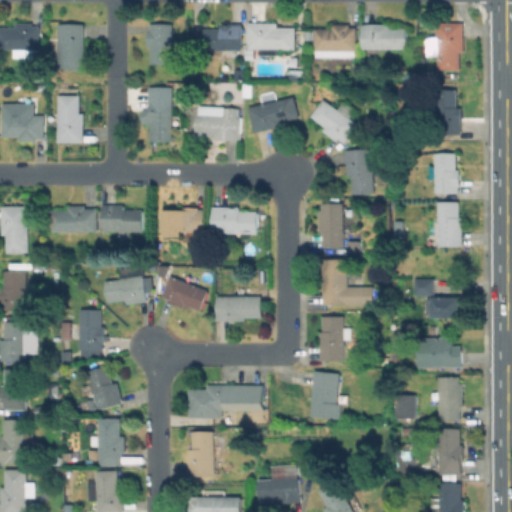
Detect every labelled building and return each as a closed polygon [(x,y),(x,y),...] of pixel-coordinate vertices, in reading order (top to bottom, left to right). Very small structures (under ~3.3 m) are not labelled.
[(464,22),(464,69),(438,69),(438,22),(464,22)] [(41,26),(41,48),(31,48),(31,55),(17,56),(17,49),(0,49),(0,27),(17,27),(16,23),(34,23),(34,26),(41,26)] [(242,23),(243,56),(220,56),(220,50),(204,50),(203,28),(222,28),(222,24),(242,23)] [(296,27),(296,48),(281,48),(281,55),(260,55),(260,48),(256,48),(256,60),(247,60),(247,48),(249,48),(249,23),(278,23),(278,27),(296,27)] [(85,24),(85,69),(59,69),(59,57),(49,57),(49,39),(60,39),(60,24),(85,24)] [(173,24),(173,63),(151,63),(151,46),(149,46),(149,30),(150,30),(151,24),(173,24)] [(358,27),(358,50),(355,50),(355,58),(314,57),(315,28),(334,29),(334,24),(351,25),(351,27),(358,27)] [(407,27),(407,48),(363,48),(363,24),(390,24),(390,27),(407,27)] [(307,70),(307,84),(292,84),(292,70),(307,70)] [(251,96),(242,95),(242,82),(251,82),(251,96)] [(458,89),(459,107),(461,107),(461,133),(436,134),(435,90),(458,89)] [(85,113),(85,144),(59,143),(59,95),(81,95),(81,113),(85,113)] [(284,125),(256,131),(249,107),(295,96),(299,117),(282,121),(284,125)] [(360,125),(347,143),(339,137),(337,140),(323,130),(325,128),(311,118),(324,99),(360,125)] [(173,100),(173,140),(152,140),(152,124),(149,124),(149,106),(152,106),(151,100),(173,100)] [(240,108),(239,115),(242,115),(241,139),(212,139),(213,135),(197,135),(198,113),(225,114),(225,108),(240,108)] [(45,115),(45,138),(39,138),(39,141),(22,141),(22,137),(3,137),(3,115),(45,115)] [(374,148),(378,193),(356,195),(354,177),(351,177),(348,151),(374,148)] [(458,154),(458,171),(462,171),(462,187),(461,187),(461,193),(438,194),(438,179),(431,179),(431,168),(436,168),(436,155),(458,154)] [(344,202),(344,246),(324,246),(324,228),(321,228),(321,209),(324,209),(324,202),(344,202)] [(461,202),(461,218),(464,218),(464,246),(440,247),(440,230),(434,230),(434,217),(441,217),(441,203),(461,202)] [(29,205),(29,252),(8,252),(7,234),(3,234),(3,206),(29,205)] [(99,210),(99,232),(52,233),(52,211),(70,211),(71,206),(87,206),(87,210),(99,210)] [(144,210),(144,232),(106,232),(106,206),(127,206),(126,210),(144,210)] [(206,210),(206,233),(185,233),(185,237),(167,237),(167,232),(164,232),(164,212),(183,212),(183,208),(200,208),(200,210),(206,210)] [(261,214),(261,236),(217,236),(217,209),(243,209),(243,214),(261,214)] [(374,286),(374,304),(325,304),(325,260),(351,260),(351,286),(374,286)] [(142,265),(149,300),(128,304),(127,299),(109,302),(106,281),(122,278),(121,269),(142,265)] [(27,270),(27,310),(5,310),(5,270),(27,270)] [(209,290),(201,310),(184,303),(182,306),(169,300),(170,298),(163,295),(172,274),(209,290)] [(436,278),(436,295),(416,295),(416,278),(436,278)] [(262,296),(263,317),(246,317),(246,320),(219,320),(218,296),(262,296)] [(462,297),(462,318),(430,318),(430,297),(462,297)] [(109,327),(109,343),(104,343),(104,350),(82,350),(82,308),(104,309),(104,327),(109,327)] [(355,328),(354,340),(347,340),(347,361),(324,361),(323,331),(326,331),(326,317),(346,317),(346,328),(355,328)] [(28,322),(28,360),(3,360),(2,339),(7,339),(7,322),(28,322)] [(456,337),(457,350),(465,349),(466,367),(422,368),(421,338),(456,337)] [(29,369),(28,409),(6,409),(6,403),(3,402),(4,385),(7,385),(7,368),(29,369)] [(107,368),(112,383),(118,381),(125,402),(101,410),(89,374),(107,368)] [(341,404),(339,418),(312,415),(316,371),(340,373),(337,403),(341,404)] [(462,377),(462,383),(466,383),(466,406),(463,406),(463,420),(442,421),(442,377),(462,377)] [(266,387),(266,411),(224,411),(224,418),(193,418),(193,390),(212,390),(212,386),(266,387)] [(419,395),(419,417),(399,418),(399,395),(419,395)] [(122,418),(121,436),(126,436),(126,453),(123,453),(123,465),(101,465),(101,449),(93,449),(93,435),(100,435),(100,418),(122,418)] [(27,419),(26,463),(2,463),(3,436),(5,436),(5,419),(27,419)] [(464,429),(463,476),(441,476),(441,429),(464,429)] [(215,431),(216,475),(191,475),(191,449),(195,449),(195,431),(215,431)] [(301,465),(304,502),(282,504),(282,500),(266,502),(264,481),(278,480),(277,467),(301,465)] [(35,482),(35,497),(27,497),(26,511),(1,511),(2,487),(6,487),(6,469),(28,469),(28,482),(35,482)] [(120,470),(120,489),(124,488),(125,511),(99,511),(99,497),(92,498),(91,483),(98,483),(98,471),(120,470)] [(356,511),(328,511),(327,509),(331,507),(322,491),(342,481),(356,511)] [(463,483),(463,499),(464,499),(464,511),(441,511),(441,506),(432,506),(432,497),(440,497),(440,483),(463,483)] [(246,497),(246,511),(190,511),(190,497),(246,497)]
